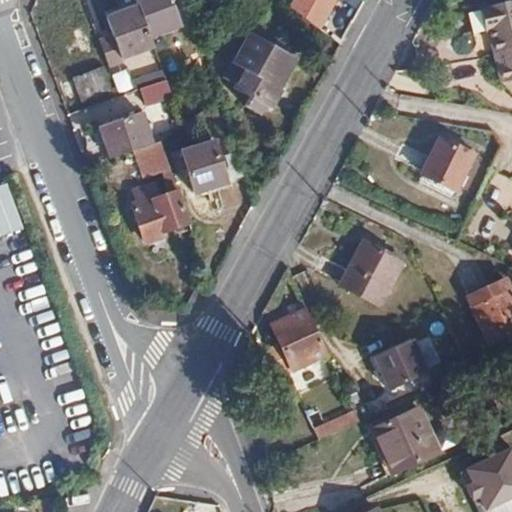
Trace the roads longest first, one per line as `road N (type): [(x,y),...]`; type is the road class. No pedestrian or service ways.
road 1 (tertiary): [(402,0),(171,411)]
road 2 (tertiary): [(0,41),(115,333),(171,411)]
road 3 (unknown): [(0,337),(31,419),(30,439),(0,467)]
road 4 (residential): [(171,411),(203,435),(245,511)]
